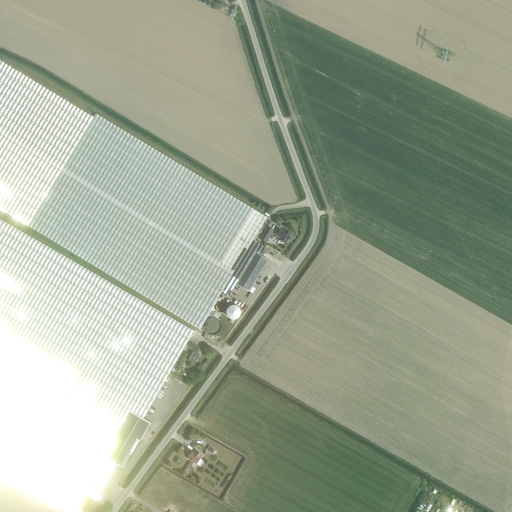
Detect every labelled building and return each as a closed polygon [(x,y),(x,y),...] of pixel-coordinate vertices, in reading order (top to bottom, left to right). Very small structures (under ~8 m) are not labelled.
[(0,60),(0,208),(28,226),(199,329),(222,292),(223,292),(229,296),(232,291),(236,284),(255,252),(262,256),(266,250),(267,249),(253,240),(267,217),(127,132),(96,114),(93,117),(0,60)] [(0,473),(66,511),(70,511),(82,492),(96,500),(116,465),(120,467),(136,439),(140,442),(151,423),(143,418),(194,331),(0,219),(0,473)] [(263,234),(260,239),(263,241),(266,236),(269,237),(272,232),(273,230),(268,227),(263,234)] [(278,228),(274,234),(281,238),(280,239),(286,243),(288,240),(289,240),(290,240),(290,239),(290,238),(290,237),(292,234),(285,230),(284,232),(278,228)] [(255,252),(236,284),(249,292),(268,260),(262,256),(255,252)] [(223,292),(218,300),(220,301),(221,299),(230,304),(233,299),(223,292)] [(226,306),(229,319),(242,316),(238,303),(226,306)] [(221,329),(219,317),(206,319),(207,324),(209,324),(209,328),(210,328),(210,331),(221,329)] [(192,343),(190,347),(197,352),(200,347),(192,343)] [(196,359),(199,354),(192,350),(187,360),(191,362),(191,363),(194,364),(197,360),(196,359)] [(202,455),(195,450),(193,453),(192,452),(187,458),(196,464),(200,458),(200,457),(202,455)] [(91,499),(89,506),(95,508),(97,502),(91,499)]
